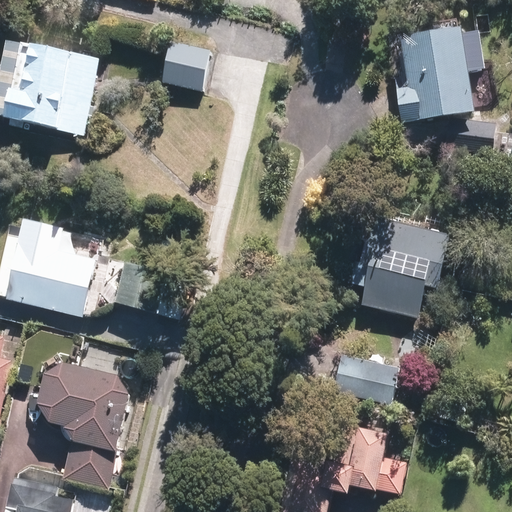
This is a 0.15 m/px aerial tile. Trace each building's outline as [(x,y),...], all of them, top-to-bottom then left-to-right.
[(488,36),(418,47),(425,93),(412,95),(417,128),(490,117),(483,72),(493,70),(488,36)] [(90,139),(106,65),(18,46),(2,120),(90,139)] [(215,59),(174,50),(167,83),(207,92),(215,59)] [(494,137),(459,135),(457,155),(493,157),(494,137)] [(89,319),(108,243),(39,226),(20,302),(89,319)] [(460,247),(378,226),(358,300),(441,321),(460,247)] [(173,276),(135,266),(125,305),(162,315),(173,276)] [(17,365),(7,362),(11,342),(0,339),(0,423),(3,425),(17,365)] [(406,368),(352,356),(342,400),(396,412),(406,368)] [(81,447),(73,480),(119,490),(141,401),(133,384),(74,371),(58,381),(51,409),(54,408),(64,428),(74,430),(81,447)] [(318,417),(294,511),(339,511),(344,494),(363,499),(365,490),(389,495),(389,492),(406,496),(414,465),(397,461),(403,438),(318,417)] [(27,485),(20,511),(79,511),(81,505),(66,502),(68,494),(27,485)]
